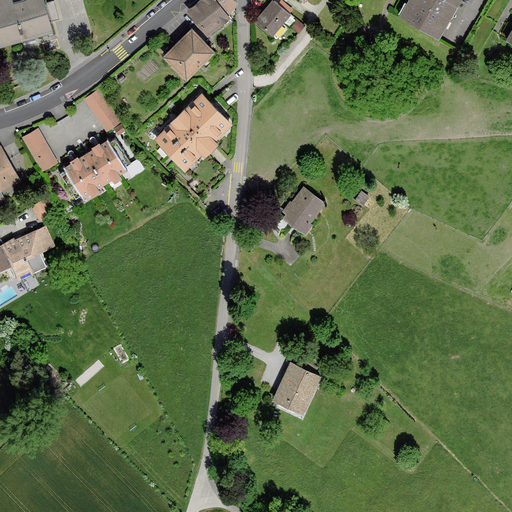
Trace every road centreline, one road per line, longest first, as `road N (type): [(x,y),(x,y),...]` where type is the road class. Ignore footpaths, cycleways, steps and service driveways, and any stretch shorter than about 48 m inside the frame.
road 1 (unclassified): [(243,0),(239,167),(210,441),(190,511)]
road 2 (tertiary): [(0,120),(83,81),(182,0)]
